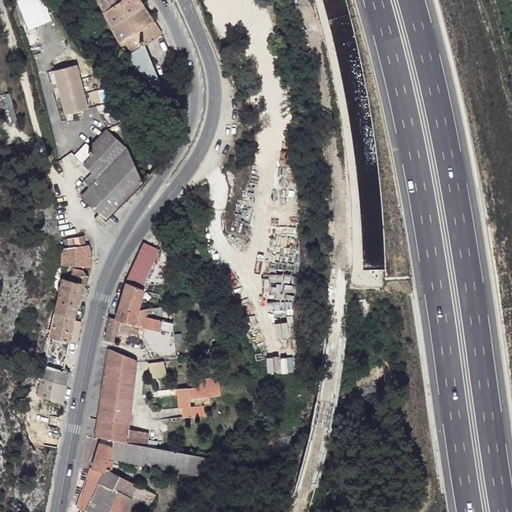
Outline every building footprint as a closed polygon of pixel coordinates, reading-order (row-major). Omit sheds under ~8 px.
[(30,29),(54,19),(46,0),(18,0),(30,29)] [(140,0),(96,0),(124,55),(141,44),(160,31),(140,0)] [(141,44),(124,55),(152,109),(167,96),(141,44)] [(68,114),(93,108),(81,63),(50,71),(53,83),(59,82),(68,114)] [(91,153),(85,161),(89,164),(87,173),(94,179),(100,173),(95,165),(98,162),(96,157),(117,145),(103,133),(88,150),(91,153)] [(85,191),(80,199),(102,217),(107,221),(137,180),(122,150),(117,145),(96,157),(98,162),(95,165),(100,173),(94,179),(85,191)] [(89,164),(85,161),(80,167),(87,173),(89,164)] [(80,185),(85,191),(94,179),(87,173),(80,185)] [(103,227),(107,221),(102,217),(98,223),(103,227)] [(67,243),(66,250),(77,249),(76,241),(67,243)] [(124,286),(117,309),(136,311),(142,289),(140,288),(153,259),(157,251),(146,246),(143,245),(124,286)] [(58,273),(63,274),(74,274),(74,269),(90,269),(91,257),(85,247),(77,249),(66,250),(61,252),(58,273)] [(142,289),(151,293),(164,262),(153,259),(140,288),(142,289)] [(59,281),(53,315),(75,318),(81,287),(84,287),(86,279),(84,274),(74,274),(63,274),(63,280),(59,281)] [(117,309),(115,319),(132,322),(131,326),(134,327),(159,332),(163,307),(136,311),(117,309)] [(53,315),(48,338),(69,343),(78,345),(83,321),(75,318),(53,315)] [(108,317),(102,341),(116,342),(117,334),(128,335),(131,326),(132,322),(115,319),(112,318),(108,317)] [(37,399),(62,404),(69,373),(65,372),(69,343),(48,338),(37,399)] [(102,389),(95,437),(111,441),(122,443),(126,429),(131,395),(132,384),(135,360),(107,349),(103,376),(102,389)] [(148,364),(151,375),(163,370),(157,359),(148,364)] [(93,388),(102,389),(103,376),(95,375),(93,388)] [(182,406),(183,418),(199,418),(199,406),(191,406),(192,398),(213,397),(219,396),(217,378),(190,379),(190,387),(178,387),(179,407),(182,406)] [(199,406),(199,418),(204,418),(203,406),(213,406),(213,397),(192,398),(191,406),(199,406)] [(126,429),(122,443),(133,445),(136,430),(126,429)] [(136,430),(133,445),(143,447),(145,432),(136,430)] [(112,446),(109,460),(207,479),(211,459),(159,450),(143,447),(133,445),(122,443),(111,441),(109,446),(112,446)] [(99,443),(92,469),(106,471),(109,460),(112,446),(109,446),(99,443)] [(76,507),(83,510),(106,471),(92,469),(76,507)] [(147,511),(156,495),(106,471),(83,510),(87,511),(147,511)]
